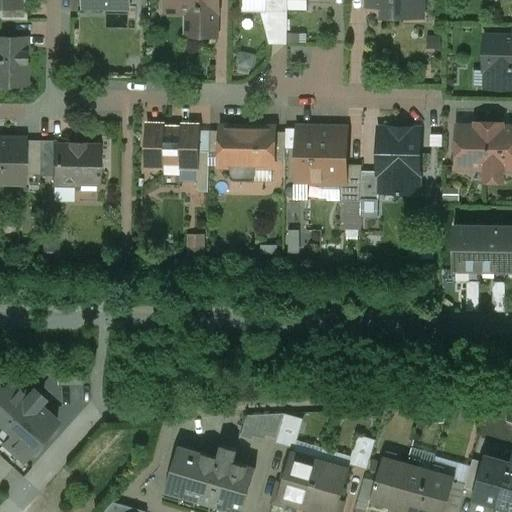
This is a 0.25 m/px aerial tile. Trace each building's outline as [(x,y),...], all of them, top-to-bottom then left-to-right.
[(18,7),(0,7),(0,21),(26,22),(26,0),(18,0),(18,7)] [(81,0),(82,8),(106,9),(106,0),(81,0)] [(165,0),(166,12),(192,12),(192,16),(195,16),(195,37),(215,37),(215,13),(217,13),(217,0),(165,0)] [(287,0),(265,0),(265,13),(287,13),(287,0)] [(367,0),(367,6),(384,6),(384,17),(403,17),(403,10),(421,10),(421,0),(367,0)] [(511,37),(484,37),(483,71),(486,71),(485,88),(511,88),(511,37)] [(25,39),(0,38),(0,90),(7,90),(7,85),(25,85),(25,39)] [(502,125),(474,124),(474,128),(457,128),(456,168),(484,168),(484,178),(502,179),(502,169),(511,168),(511,128),(502,129),(502,125)] [(197,127),(147,126),(147,144),(144,146),(147,149),(146,166),(162,167),(162,174),(179,175),(180,167),(195,167),(196,167),(197,152),(197,127)] [(258,131),(247,131),(246,128),(222,127),(222,131),(221,154),(221,166),(230,166),(230,177),(234,181),(250,182),(254,176),(254,167),(271,167),(271,160),(272,133),(272,129),(260,128),(258,131)] [(346,130),(298,129),(297,161),(296,161),(296,182),(338,183),(345,183),(345,165),(346,130)] [(405,132),(394,132),(394,130),(393,130),(393,131),(378,131),(378,149),(373,153),(373,159),(377,163),(377,172),(379,172),(379,174),(418,175),(419,132),(406,131),(407,130),(405,130),(405,132)] [(222,131),(209,131),(209,153),(209,154),(221,154),(222,131)] [(285,133),(272,133),(271,160),(285,160),(285,133)] [(23,141),(0,140),(0,182),(22,183),(22,174),(23,143),(23,141)] [(38,143),(23,143),(22,174),(39,175),(40,141),(38,141),(38,143)] [(55,142),(40,141),(39,175),(39,176),(53,177),(53,146),(55,146),(55,142)] [(83,144),(69,144),(69,146),(55,146),(53,146),(53,177),(53,186),(79,187),(79,191),(95,191),(95,192),(97,192),(98,147),(83,146),(83,144)] [(209,153),(197,152),(196,167),(195,167),(195,188),(199,192),(208,192),(209,154),(209,153)] [(361,166),(345,165),(345,183),(338,183),(338,202),(360,202),(360,200),(361,172),(361,166)] [(377,172),(361,172),(360,200),(378,201),(379,174),(379,172),(377,172)] [(511,227),(453,227),(452,270),(511,271),(511,227)] [(82,375),(58,375),(58,386),(82,386),(82,375)] [(27,396),(18,387),(0,388),(0,440),(23,461),(57,422),(38,405),(43,399),(33,390),(27,396)] [(285,414),(247,416),(240,437),(253,440),(254,436),(265,440),(267,436),(277,439),(285,414)] [(303,419),(285,414),(277,439),(276,443),(294,449),(303,419)] [(375,440),(357,435),(348,464),(367,470),(375,440)] [(218,457),(178,446),(165,492),(181,497),(178,505),(179,505),(182,497),(196,501),(193,509),(194,509),(196,501),(211,506),(208,511),(209,511),(211,506),(225,510),(224,511),(225,511),(226,510),(232,511),(242,511),(255,468),(233,462),(237,450),(221,445),(218,457)] [(320,462),(292,454),(283,485),(278,483),(273,502),(285,506),(287,501),(307,507),(320,462)] [(407,463),(383,456),(370,502),(394,509),(407,463)] [(508,463),(485,457),(484,463),(476,492),(474,499),(496,506),(508,463)] [(484,463),(472,459),(465,484),(464,488),(476,492),(484,463)] [(347,470),(320,462),(307,507),(308,508),(310,503),(316,505),(315,509),(323,511),(340,511),(343,502),(338,501),(347,470)] [(418,511),(431,470),(407,463),(394,509),(405,511),(418,511)] [(511,464),(508,463),(496,506),(511,510),(511,464)] [(455,476),(431,470),(418,511),(444,511),(445,511),(454,481),(455,476)] [(465,484),(454,481),(445,511),(446,511),(457,511),(464,488),(465,484)] [(146,511),(113,502),(104,511),(146,511)]
